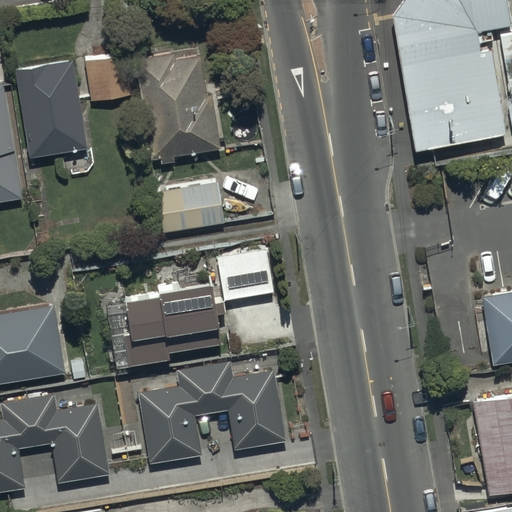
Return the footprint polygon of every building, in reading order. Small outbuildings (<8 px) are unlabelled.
[(511,26),(507,0),(405,0),(393,17),(417,152),(511,134),(511,26)] [(120,46),(83,52),(90,92),(126,85),(120,46)] [(172,46),(135,51),(149,148),(156,147),(157,153),(170,151),(170,147),(217,139),(209,87),(203,88),(197,48),(173,51),(172,46)] [(70,47),(10,56),(24,149),(83,140),(70,47)] [(0,202),(22,199),(3,85),(0,85),(0,202)] [(222,213),(215,173),(152,185),(160,225),(222,213)] [(272,285),(265,244),(216,252),(223,293),(272,285)] [(223,336),(211,269),(121,286),(134,353),(223,336)] [(511,292),(482,298),(494,366),(511,362),(511,292)] [(52,293),(0,300),(0,370),(62,361),(52,293)] [(176,376),(133,383),(145,454),(197,445),(191,407),(223,402),(229,439),(279,431),(268,362),(231,368),(229,355),(174,364),(176,376)] [(511,378),(468,386),(484,482),(511,477),(511,378)] [(0,408),(0,410),(0,480),(22,477),(15,440),(48,434),(55,476),(107,467),(95,395),(53,402),(51,385),(0,393),(0,408)] [(511,511),(511,502),(474,509),(474,511),(511,511)] [(103,511),(103,503),(58,509),(58,511),(103,511)]
